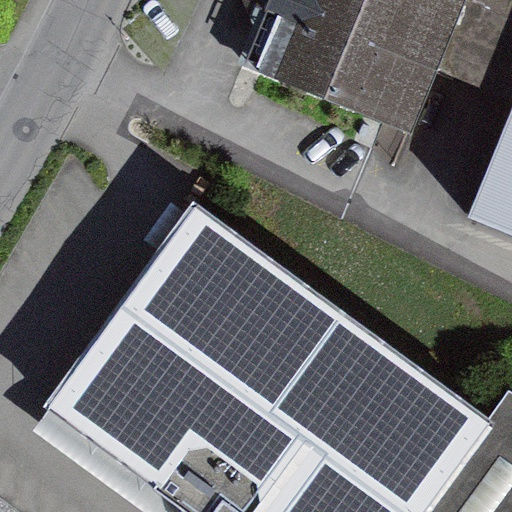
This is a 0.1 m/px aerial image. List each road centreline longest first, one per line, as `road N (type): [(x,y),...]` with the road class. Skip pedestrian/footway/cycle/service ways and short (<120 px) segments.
road 1 (unknown): [(88,0),(511,263)]
road 2 (residential): [(0,165),(38,106),(80,0)]
